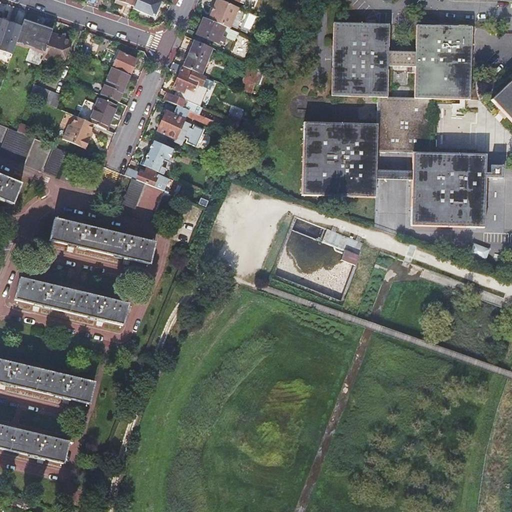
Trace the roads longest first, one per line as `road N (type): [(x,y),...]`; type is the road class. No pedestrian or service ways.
road 1 (residential): [(34,0),(165,45)]
road 2 (residential): [(165,45),(113,171)]
